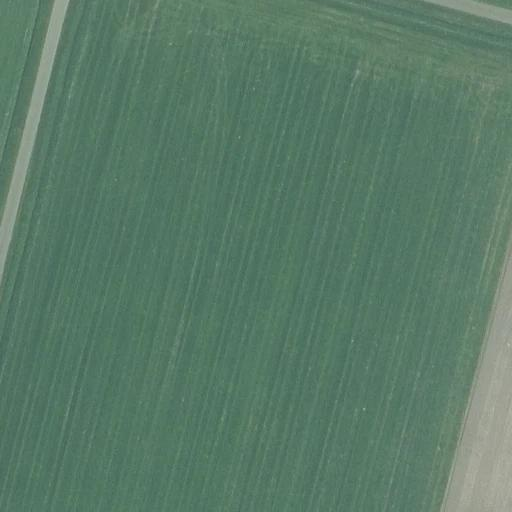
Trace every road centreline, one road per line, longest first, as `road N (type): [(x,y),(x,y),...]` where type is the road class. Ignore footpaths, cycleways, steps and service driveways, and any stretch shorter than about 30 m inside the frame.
road 1 (unclassified): [(0,264),(65,0)]
road 2 (unclassified): [(511,34),(386,0)]
